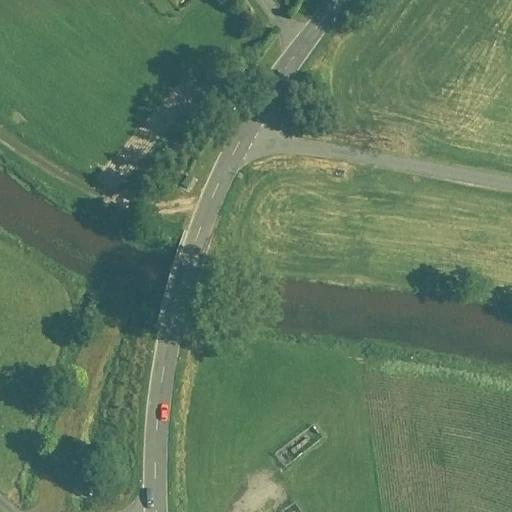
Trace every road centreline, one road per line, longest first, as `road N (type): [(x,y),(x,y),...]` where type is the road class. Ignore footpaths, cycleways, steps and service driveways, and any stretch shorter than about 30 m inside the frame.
road 1 (tertiary): [(243,137),(198,237),(171,335),(156,399),(154,511)]
road 2 (unclassified): [(511,188),(243,137)]
road 3 (tertiary): [(339,0),(243,137)]
